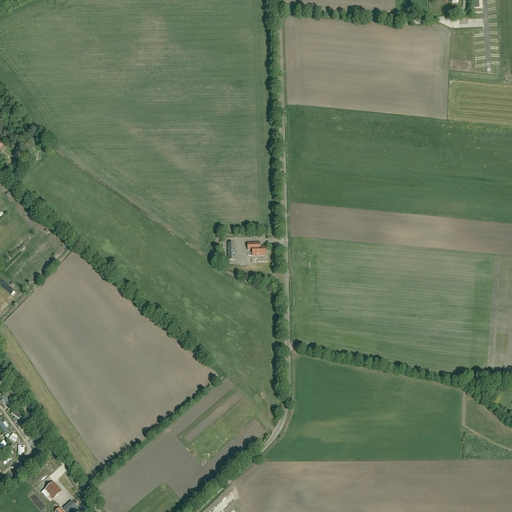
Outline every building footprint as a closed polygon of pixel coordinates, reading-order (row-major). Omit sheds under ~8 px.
[(265,247),(260,247),(260,243),(248,243),(248,250),(252,250),(252,256),(265,255),(265,247)] [(5,396),(0,399),(4,406),(10,403),(5,396)] [(10,414),(14,417),(12,420),(16,424),(22,416),(13,410),(10,414)] [(37,444),(34,446),(41,452),(44,450),(37,444)] [(53,483),(45,490),(50,496),(53,499),(62,492),(53,483)] [(66,511),(75,511),(78,509),(72,502),(63,509),(66,511)]
